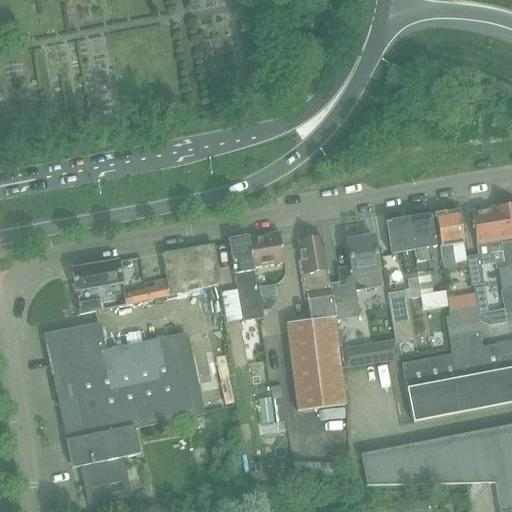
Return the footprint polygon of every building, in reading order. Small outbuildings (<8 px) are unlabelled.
[(511,205),(494,208),(494,209),(502,263),(503,263),(504,268),(511,266),(511,205)] [(490,265),(502,263),(494,209),(470,213),(475,246),(488,244),(489,254),(488,254),(490,265)] [(454,270),(450,246),(463,244),(458,212),(434,216),(443,271),(454,270)] [(417,279),(420,295),(432,294),(428,273),(424,251),(435,249),(430,216),(407,220),(417,279)] [(406,281),(417,279),(407,220),(385,224),(391,256),(401,254),(406,281)] [(278,233),(247,239),(252,270),(284,264),(278,233)] [(360,318),(356,297),(352,275),(365,273),(367,283),(379,281),(377,271),(378,271),(373,238),(345,242),(350,267),(336,269),(339,283),(342,304),(333,306),(335,322),(360,318)] [(263,319),(259,297),(257,289),(260,288),(259,283),(255,284),(253,275),(252,270),(247,239),(229,242),(232,262),(235,275),(243,323),(263,319)] [(297,259),(303,295),(330,291),(333,306),(342,304),(339,283),(329,285),(325,258),(321,239),(298,243),(300,259),(297,259)] [(71,270),(73,281),(79,316),(87,315),(168,294),(219,285),(212,246),(161,255),(167,287),(123,295),(117,262),(71,270)] [(466,259),(470,288),(472,288),(483,287),(478,257),(466,259)] [(262,273),(253,275),(255,284),(259,283),(260,288),(264,287),(262,273)] [(260,288),(257,289),(259,297),(274,295),(273,286),(264,287),(260,288)] [(511,289),(501,292),(505,315),(511,314),(511,289)] [(333,306),(330,291),(303,295),(304,300),(307,300),(311,321),(285,325),(296,412),(344,406),(335,322),(333,306)] [(387,295),(395,345),(412,342),(404,292),(387,295)] [(445,319),(448,339),(479,333),(477,321),(478,321),(477,316),(476,308),(448,312),(449,318),(445,319)] [(477,316),(478,321),(479,322),(488,327),(506,324),(504,311),(477,316)] [(140,332),(139,321),(110,324),(111,335),(140,332)] [(98,326),(90,328),(78,331),(82,350),(70,352),(69,348),(49,352),(64,425),(75,423),(76,430),(74,431),(86,488),(125,479),(120,459),(135,456),(130,428),(201,413),(185,336),(103,353),(98,326)] [(511,342),(482,348),(479,333),(448,339),(450,356),(401,365),(412,424),(511,404),(511,342)] [(369,346),(341,351),(344,369),(372,364),(369,346)] [(251,417),(271,414),(267,388),(247,391),(251,417)] [(511,511),(511,425),(359,456),(365,487),(499,484),(505,511),(511,511)]
